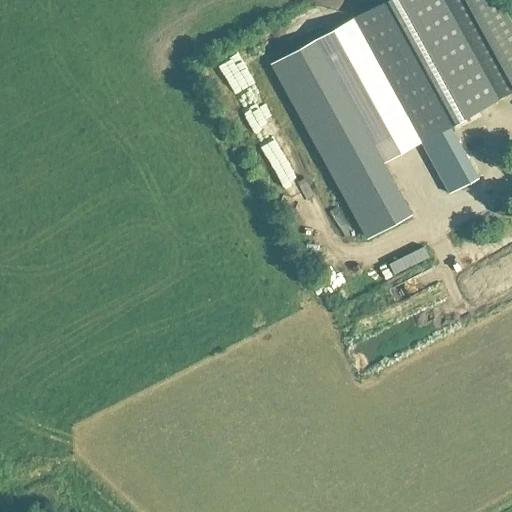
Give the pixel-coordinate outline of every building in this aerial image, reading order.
[(495,99),(440,0),(384,0),(354,17),(421,140),(449,125),(495,99)] [(440,0),(495,99),(511,90),(511,28),(496,0),(440,0)] [(316,34),(272,59),(369,231),(413,207),(316,34)] [(477,176),(449,125),(421,140),(449,192),(477,176)] [(422,245),(387,262),(393,274),(428,257),(422,245)] [(372,275),(351,284),(355,293),(376,285),(372,275)]
